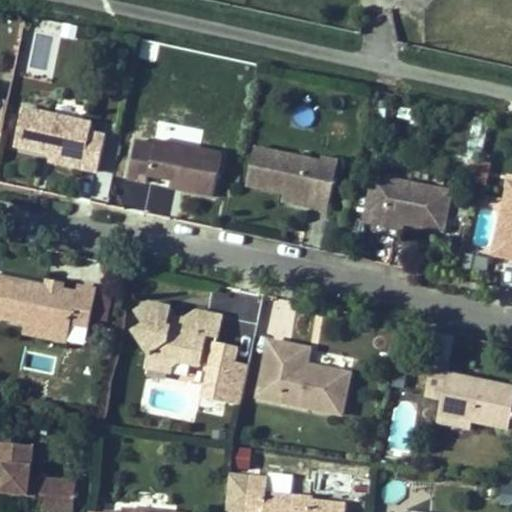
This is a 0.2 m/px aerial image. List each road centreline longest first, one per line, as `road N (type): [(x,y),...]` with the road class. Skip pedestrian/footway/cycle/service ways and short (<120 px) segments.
road 1 (residential): [(0,202),(511,311)]
road 2 (residential): [(511,86),(124,0)]
